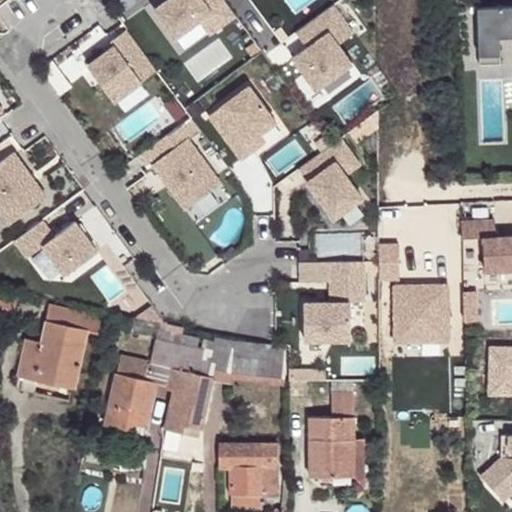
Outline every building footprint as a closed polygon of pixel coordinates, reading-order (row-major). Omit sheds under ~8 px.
[(166,0),(155,8),(175,36),(199,19),(210,34),(236,14),(225,0),(166,0)] [(306,45),(292,56),(316,88),(366,51),(352,32),(368,21),(352,0),(337,0),(295,30),(306,45)] [(511,4),(477,6),(479,63),(500,62),(499,41),(504,36),(511,35),(511,4)] [(279,26),(273,30),(281,41),(287,36),(279,26)] [(157,69),(127,29),(111,40),(114,44),(105,51),(88,64),(114,100),(157,69)] [(111,40),(102,47),(105,51),(114,44),(111,40)] [(255,41),(246,48),(253,57),(262,50),(255,41)] [(249,84),(209,114),(241,158),(255,148),(249,140),(259,132),(276,120),(249,84)] [(373,113),(345,133),(354,145),(374,130),(373,113)] [(221,183),(179,127),(175,130),(156,144),(165,155),(153,165),(186,210),(221,183)] [(259,132),(249,140),(255,148),(265,140),(259,132)] [(337,139),(297,169),(306,182),(304,183),(331,220),(359,199),(342,176),(357,165),(337,139)] [(0,211),(10,224),(47,196),(13,152),(0,162),(0,211)] [(493,218),(462,219),(462,237),(483,236),(485,269),(511,268),(511,235),(494,237),(493,218)] [(43,220),(16,240),(28,256),(46,244),(67,273),(98,251),(76,220),(55,235),(43,220)] [(310,248),(300,249),(299,261),(310,261),(310,248)] [(376,260),(362,261),(362,270),(376,271),(376,260)] [(362,261),(328,261),(329,301),(302,300),(302,338),(348,338),(348,300),(362,300),(362,270),(362,261)] [(477,309),(477,289),(464,290),(464,309),(477,309)] [(18,294),(0,290),(0,314),(13,317),(18,294)] [(26,339),(18,376),(37,380),(73,388),(86,330),(98,332),(102,315),(48,304),(41,342),(26,339)] [(114,313),(105,311),(103,321),(112,322),(114,313)] [(178,342),(181,326),(160,322),(150,361),(149,368),(119,362),(106,424),(131,429),(133,423),(147,425),(155,380),(168,383),(167,387),(173,388),(166,426),(184,430),(185,422),(202,425),(212,375),(207,374),(208,368),(212,348),(178,342)] [(252,344),(181,326),(178,342),(212,348),(208,368),(231,373),(233,355),(251,357),(252,344)] [(288,348),(252,344),(251,357),(233,355),(231,373),(271,377),(273,360),(286,361),(288,348)] [(150,361),(121,354),(119,362),(149,368),(150,361)] [(286,361),(273,360),(271,377),(285,378),(286,361)] [(329,369),(303,369),(303,379),(329,380),(329,369)] [(37,380),(18,376),(16,386),(18,390),(34,393),(37,380)] [(333,392),(333,418),(353,417),(353,392),(333,392)] [(309,418),(309,474),(354,474),(353,439),(353,417),(309,418)] [(147,425),(133,423),(131,429),(131,431),(145,434),(147,425)] [(511,434),(502,434),(501,454),(479,473),(502,498),(511,489),(511,434)] [(353,439),(354,474),(364,483),(363,439),(353,439)] [(279,446),(221,444),(220,468),(232,468),(231,508),(262,509),(263,500),(261,500),(261,496),(277,496),(278,468),(279,468),(279,446)] [(102,454),(85,450),(83,459),(100,463),(102,454)] [(287,511),(290,478),(283,478),(280,509),(276,509),(275,511),(287,511)]
